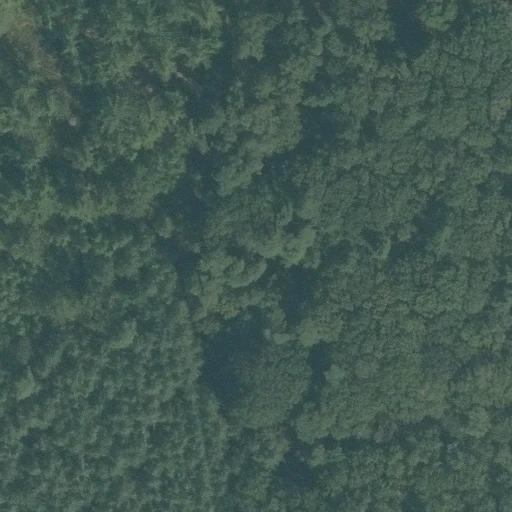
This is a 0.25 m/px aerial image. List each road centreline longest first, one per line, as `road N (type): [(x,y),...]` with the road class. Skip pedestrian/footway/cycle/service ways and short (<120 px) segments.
road 1 (track): [(209,511),(172,212)]
road 2 (track): [(231,0),(195,94),(172,212)]
road 3 (track): [(172,212),(0,220)]
